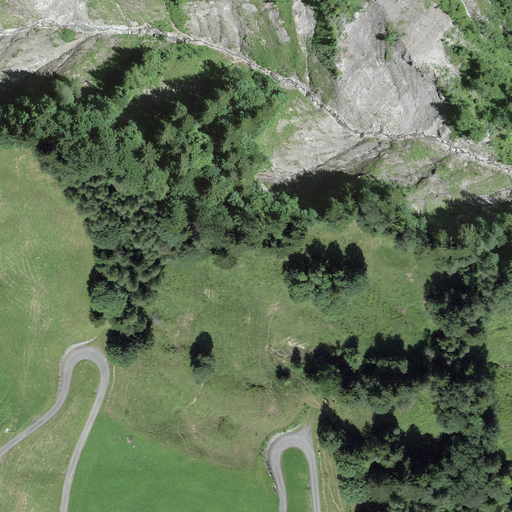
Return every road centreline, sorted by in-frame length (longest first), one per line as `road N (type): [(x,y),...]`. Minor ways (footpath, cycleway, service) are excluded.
road 1 (track): [(64,511),(73,462),(101,396),(102,361),(89,352),(71,359),(57,405),(0,453)]
road 2 (track): [(317,511),(313,459),(304,441),(287,439),(274,452),(282,511)]
